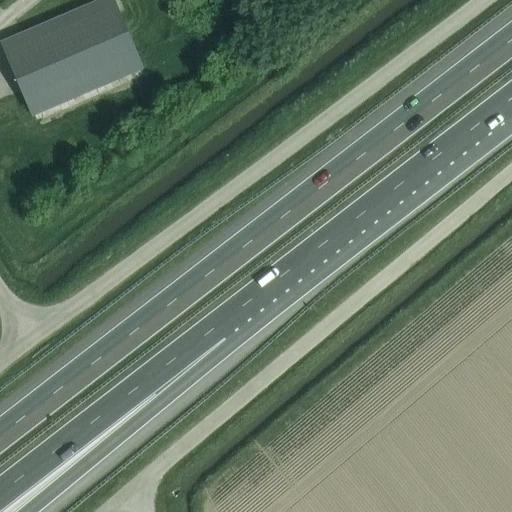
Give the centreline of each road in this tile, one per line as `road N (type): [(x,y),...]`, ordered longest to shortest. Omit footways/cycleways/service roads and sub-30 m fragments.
road 1 (motorway): [(511,39),(0,433)]
road 2 (unclassified): [(29,341),(482,0)]
road 3 (unclassified): [(127,501),(511,181)]
road 4 (motorway): [(217,324),(511,96)]
road 5 (motorway): [(12,511),(217,324)]
road 6 (motorway): [(0,492),(217,324)]
